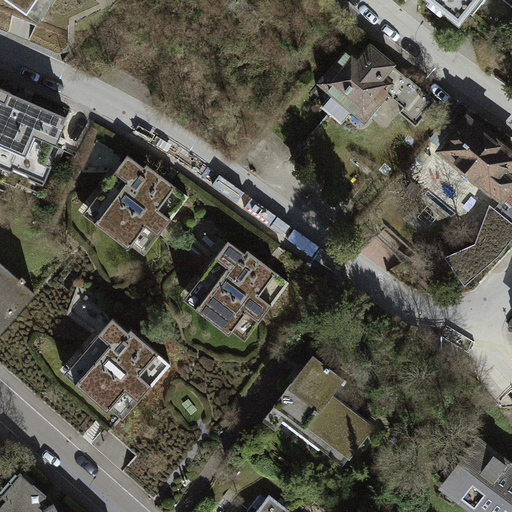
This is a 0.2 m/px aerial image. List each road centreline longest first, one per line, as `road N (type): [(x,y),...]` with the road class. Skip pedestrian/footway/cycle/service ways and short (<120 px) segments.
road 1 (residential): [(0,52),(111,100),(391,296),(466,325)]
road 2 (residential): [(511,107),(368,0)]
road 3 (residential): [(0,391),(130,511)]
